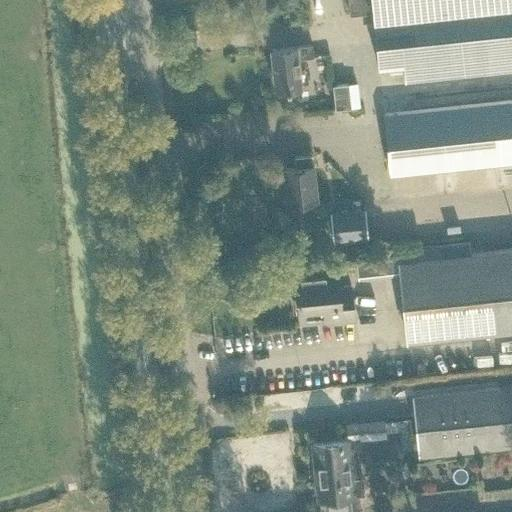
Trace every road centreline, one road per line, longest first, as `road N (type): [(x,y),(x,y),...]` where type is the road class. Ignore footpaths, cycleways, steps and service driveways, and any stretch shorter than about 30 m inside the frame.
road 1 (primary): [(161,511),(103,0)]
road 2 (unknown): [(344,151),(394,197),(501,187)]
road 3 (unknown): [(344,151),(367,119),(371,92),(363,67),(335,35),(327,0)]
